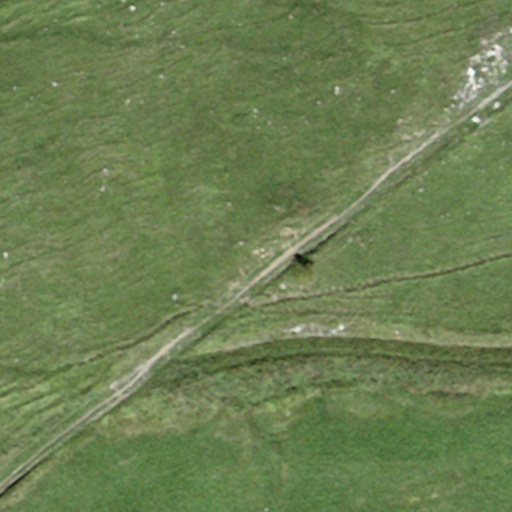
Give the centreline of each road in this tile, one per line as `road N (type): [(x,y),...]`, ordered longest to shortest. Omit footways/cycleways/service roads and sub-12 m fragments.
road 1 (track): [(149,395),(367,375),(511,386)]
road 2 (track): [(2,511),(149,395)]
